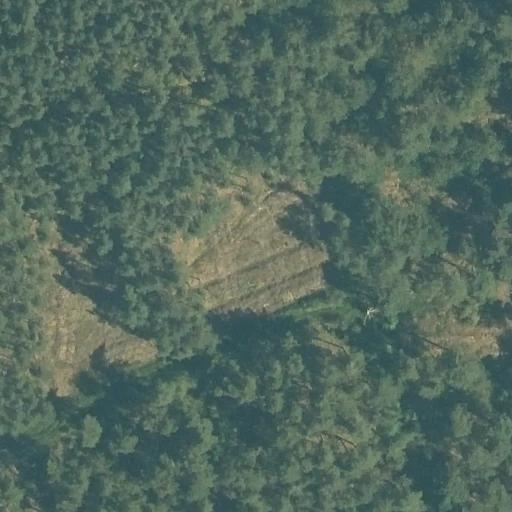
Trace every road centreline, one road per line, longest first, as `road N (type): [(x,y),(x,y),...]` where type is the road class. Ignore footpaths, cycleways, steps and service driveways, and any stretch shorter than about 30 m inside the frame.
road 1 (track): [(511,460),(447,505),(363,282),(346,183),(271,0)]
road 2 (track): [(363,282),(0,434)]
